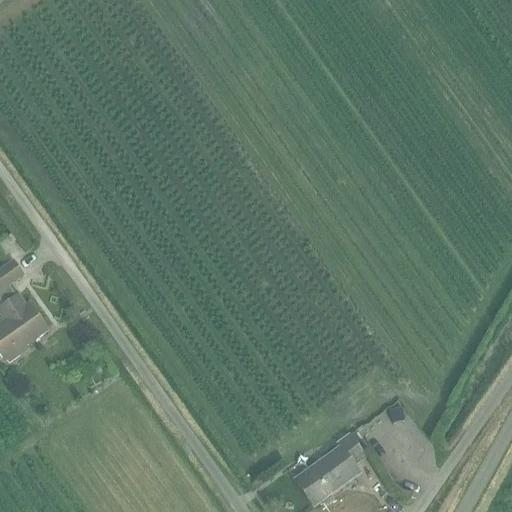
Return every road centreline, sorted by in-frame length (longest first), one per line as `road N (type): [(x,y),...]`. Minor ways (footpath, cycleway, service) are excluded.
road 1 (unclassified): [(0,174),(240,511)]
road 2 (unclassified): [(414,511),(511,375)]
